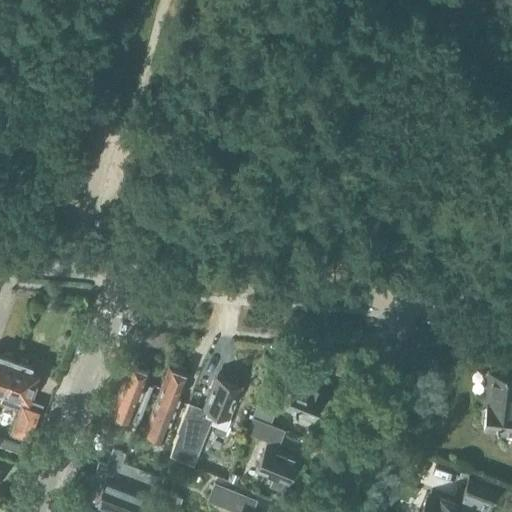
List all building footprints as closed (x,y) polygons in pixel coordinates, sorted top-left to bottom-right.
[(0,354),(0,388),(5,391),(17,359),(1,353),(0,354)] [(5,391),(1,401),(21,408),(13,431),(15,432),(31,438),(43,403),(30,398),(40,370),(31,367),(32,364),(17,359),(5,391)] [(129,363),(111,411),(131,419),(150,371),(129,363)] [(189,374),(169,366),(157,398),(177,406),(189,374)] [(484,425),(499,427),(499,432),(511,433),(511,375),(489,373),(487,404),(484,425)] [(179,431),(170,454),(182,459),(199,418),(210,423),(211,422),(227,428),(231,417),(227,415),(240,384),(218,375),(211,392),(210,391),(202,410),(188,405),(177,430),(179,431)] [(294,382),(285,405),(314,417),(325,387),(311,382),(309,387),(294,382)] [(145,430),(164,437),(177,406),(157,398),(145,430)] [(254,416),(248,431),(267,439),(266,443),(256,467),(274,474),(270,484),(284,490),(288,479),(289,479),(298,457),(281,451),(282,449),(278,448),(286,429),(271,423),(254,416)] [(95,471),(115,479),(124,457),(111,452),(107,463),(99,461),(95,471)] [(116,480),(153,495),(161,476),(124,461),(116,480)] [(475,511),(481,498),(494,504),(500,489),(468,477),(457,503),(438,496),(436,502),(426,499),(421,511),(475,511)] [(100,486),(96,495),(99,496),(97,501),(121,511),(120,511),(146,511),(152,498),(106,479),(102,487),(100,486)] [(214,480),(207,498),(240,511),(239,511),(257,511),(252,510),(257,498),(214,480)]
